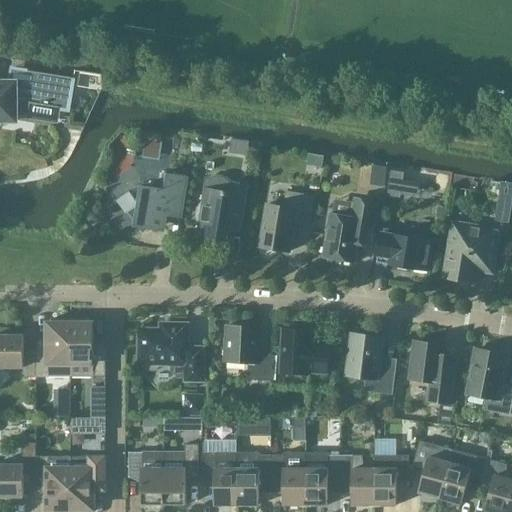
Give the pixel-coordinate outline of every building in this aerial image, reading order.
[(0,82),(0,122),(13,122),(13,116),(25,116),(24,118),(26,118),(28,104),(65,110),(70,79),(72,80),(73,79),(25,71),(25,72),(31,73),(29,88),(13,88),(13,82),(0,82)] [(162,142),(144,139),(142,158),(159,160),(162,142)] [(231,139),(229,151),(246,154),(248,141),(231,139)] [(391,171),(387,196),(400,198),(404,173),(391,171)] [(179,218),(183,193),(186,178),(168,175),(166,191),(141,187),(138,206),(128,213),(135,223),(135,226),(138,227),(143,234),(149,229),(163,231),(165,216),(179,218)] [(247,186),(233,184),(231,183),(227,180),(224,178),(220,177),(216,177),(213,178),(209,180),(205,179),(201,203),(199,206),(197,209),(196,213),(196,216),(197,220),(198,223),(196,237),(224,241),(227,225),(240,227),(247,186)] [(259,247),(289,252),(294,223),(309,225),(313,196),(285,192),(283,208),(266,205),(259,247)] [(495,222),(507,224),(511,197),(499,195),(495,222)] [(354,263),(357,245),(369,248),(377,201),(354,197),(353,202),(334,199),(332,215),(330,214),(322,258),(354,263)] [(73,234),(116,228),(112,201),(69,207),(73,234)] [(474,283),(478,259),(494,262),(499,232),(483,230),(483,228),(452,223),(443,278),(474,283)] [(427,271),(432,242),(429,241),(430,231),(412,228),(410,238),(394,235),(395,232),(382,229),(378,254),(390,256),(388,269),(401,271),(401,267),(427,271)] [(70,364),(70,319),(52,319),(52,324),(48,324),(48,350),(36,349),(36,376),(58,376),(58,364),(70,364)] [(89,319),(70,319),(70,364),(70,376),(82,376),(105,376),(105,350),(93,350),(93,324),(89,324),(89,319)] [(158,365),(172,365),(172,371),(178,377),(185,377),(185,381),(202,381),(203,349),(187,349),(187,325),(167,325),(167,331),(139,330),(139,364),(142,364),(142,367),(146,371),(154,371),(158,367),(158,365)] [(272,356),(258,355),(260,328),(226,326),(224,362),(248,363),(247,380),(270,381),(272,356)] [(328,344),(309,343),(310,331),(282,330),(280,373),(308,375),(308,373),(327,374),(328,344)] [(395,366),(378,364),(381,338),(353,334),(347,376),(366,379),(364,391),(391,395),(395,366)] [(36,378),(36,376),(36,349),(24,349),(24,336),(0,336),(0,367),(23,368),(23,378),(36,378)] [(456,357),(442,356),(444,346),(414,342),(409,379),(430,382),(427,401),(450,404),(456,357)] [(511,399),(511,388),(500,386),(506,356),(475,350),(467,394),(485,397),(483,410),(509,415),(511,399)] [(202,396),(184,396),(184,414),(202,415),(202,396)] [(73,434),(98,434),(98,420),(73,420),(73,434)] [(476,442),(489,445),(492,435),(478,432),(476,442)] [(440,498),(453,450),(419,441),(413,466),(425,469),(418,492),(440,498)] [(36,483),(36,457),(36,444),(23,443),(23,465),(0,465),(0,496),(24,497),(24,484),(36,483)] [(176,452),(163,453),(163,468),(163,505),(186,505),(186,478),(198,478),(198,444),(184,445),(184,452),(176,452)] [(478,490),(486,459),(453,450),(440,498),(461,504),(466,487),(478,490)] [(236,505),(236,469),(237,451),(236,451),(236,453),(202,453),(202,481),(214,481),(214,505),(236,505)] [(259,492),(271,492),(271,456),(259,456),(259,453),(237,453),(237,451),(236,469),(236,505),(259,505),(259,492)] [(163,453),(142,452),(129,453),(129,478),(141,478),(141,505),(163,505),(163,468),(163,453)] [(282,456),(271,456),(271,492),(283,492),(283,505),(305,505),(305,456),(305,453),(282,453),(282,456)] [(328,493),(340,493),(340,456),(328,456),(328,453),(305,453),(305,456),(305,505),(327,505),(328,493)] [(352,505),(374,505),(374,469),(362,469),(362,456),(340,456),(340,493),(352,493),(352,505)] [(374,456),(374,469),(374,505),(396,505),(396,481),(408,481),(408,456),(374,456)] [(70,511),(70,469),(58,469),(58,457),(36,457),(36,483),(48,483),(48,509),(52,509),(51,511),(70,511)] [(70,457),(70,469),(70,511),(88,511),(89,509),(93,509),(93,483),(105,483),(105,457),(82,457),(70,457)] [(491,511),(507,511),(511,494),(511,479),(506,478),(506,465),(486,459),(478,490),(489,493),(485,510),(491,511)]
